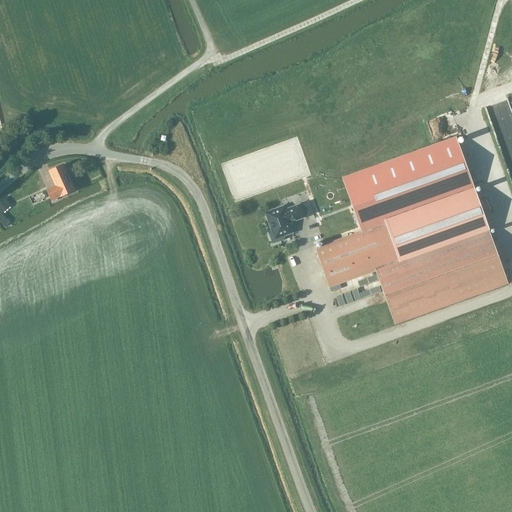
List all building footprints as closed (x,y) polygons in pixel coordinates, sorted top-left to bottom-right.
[(30,131),(43,129),(42,121),(28,123),(30,131)] [(508,283),(456,139),(343,180),(362,233),(316,250),(329,286),(375,270),(394,323),(508,283)] [(47,189),(52,200),(66,194),(65,191),(73,187),(64,165),(49,171),(48,172),(52,183),(54,182),(56,185),(47,189)] [(274,243),(283,240),(284,237),(283,236),(292,232),(290,226),(292,222),(304,218),(300,205),(284,210),(283,207),(266,213),(272,229),(269,234),(272,242),(274,243)] [(250,285),(245,287),(250,302),(268,295),(260,273),(258,274),(247,278),(250,285)]
